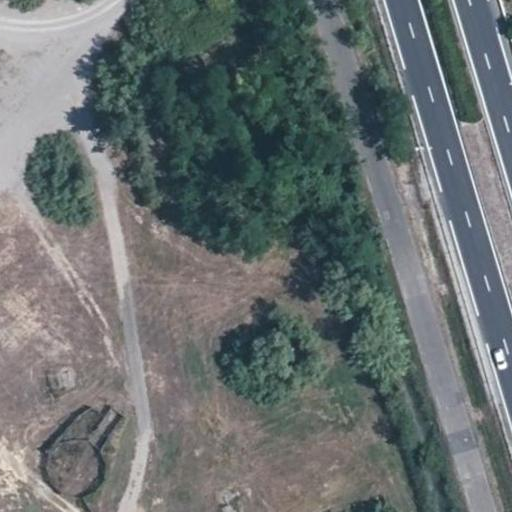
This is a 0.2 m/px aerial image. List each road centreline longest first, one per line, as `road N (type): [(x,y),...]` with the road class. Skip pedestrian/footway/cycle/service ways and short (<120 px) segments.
road 1 (unclassified): [(481,511),(324,0)]
road 2 (primary): [(404,0),(511,364)]
road 3 (primary): [(511,134),(471,0)]
